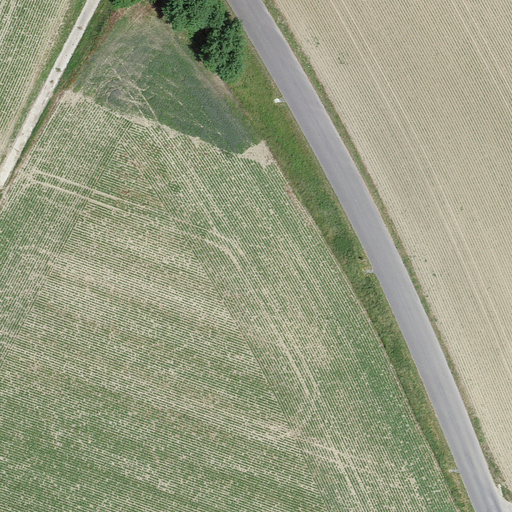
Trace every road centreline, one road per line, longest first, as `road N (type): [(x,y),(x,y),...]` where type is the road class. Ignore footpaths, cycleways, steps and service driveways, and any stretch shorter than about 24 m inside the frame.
road 1 (unclassified): [(491,511),(386,258),(243,0)]
road 2 (track): [(0,184),(95,0)]
